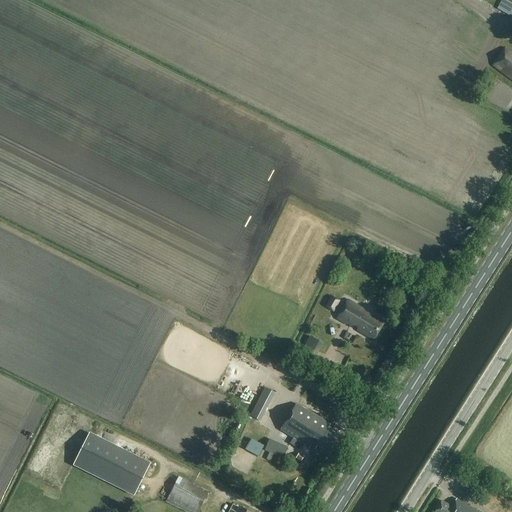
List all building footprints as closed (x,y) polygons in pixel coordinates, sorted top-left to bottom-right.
[(511,53),(505,48),(492,65),(511,81),(511,53)] [(332,312),(338,302),(331,297),(324,307),(332,312)] [(377,310),(380,305),(376,302),(377,301),(371,298),(368,304),(377,310)] [(373,341),(383,323),(377,319),(377,318),(348,300),(337,319),(351,328),(353,325),(358,329),(357,331),(373,341)] [(303,348),(301,353),(313,359),(316,355),(303,348)] [(329,454),(339,437),(327,429),(330,424),(296,404),(280,431),(309,448),(310,447),(315,450),(317,447),(329,454)] [(90,431),(73,464),(134,495),(151,462),(90,431)] [(283,458),(288,447),(270,439),(265,450),(283,458)] [(471,475),(467,481),(476,486),(480,481),(471,475)] [(184,511),(198,511),(208,492),(178,477),(165,502),(184,511)] [(477,511),(456,499),(451,507),(442,501),(434,511),(477,511)]
